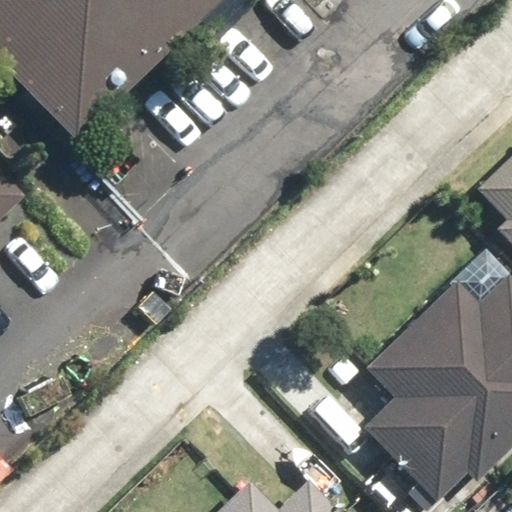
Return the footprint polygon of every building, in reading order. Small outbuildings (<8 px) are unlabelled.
[(0,0),(0,81),(64,149),(222,0),(0,0)] [(511,159),(474,196),(511,234),(511,159)] [(0,224),(31,193),(0,162),(0,224)] [(429,501),(511,419),(511,307),(481,276),(341,413),(429,501)] [(257,511),(318,511),(290,482),(257,511)]
